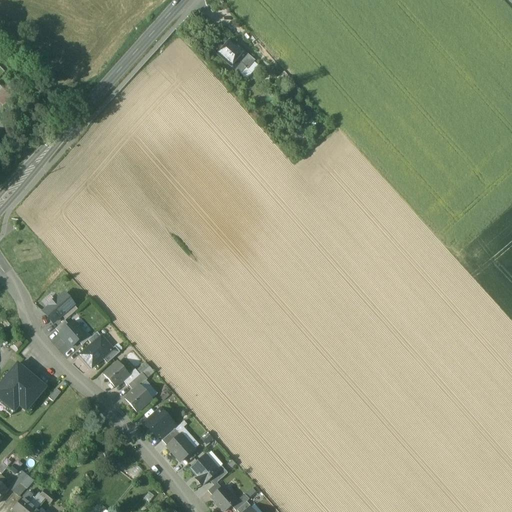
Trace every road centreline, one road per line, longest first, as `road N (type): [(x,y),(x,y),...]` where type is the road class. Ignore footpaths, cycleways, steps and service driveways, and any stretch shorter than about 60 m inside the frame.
road 1 (residential): [(0,268),(38,340),(104,400),(199,511)]
road 2 (tertiary): [(0,203),(183,0)]
